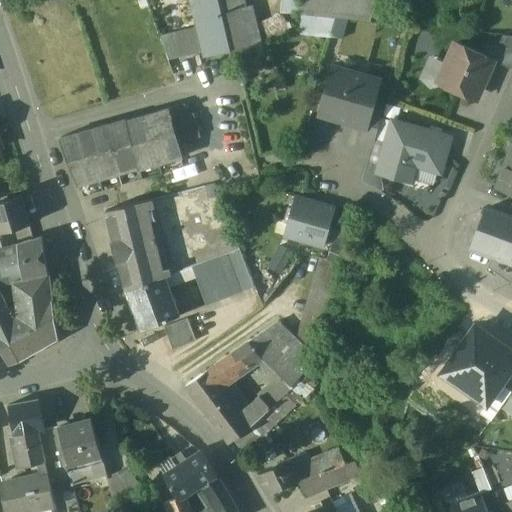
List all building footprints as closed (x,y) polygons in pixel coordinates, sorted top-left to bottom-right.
[(218,0),(192,0),(206,56),(230,50),(218,0)] [(239,0),(218,0),(230,50),(233,61),(264,54),(253,7),(242,10),(239,0)] [(337,0),(301,0),(300,13),(335,17),(337,0)] [(372,0),(337,0),(335,17),(348,19),(371,21),(372,0)] [(335,17),(330,35),(343,38),(348,19),(335,17)] [(511,35),(503,35),(498,47),(485,46),(481,54),(492,59),(511,68),(511,35)] [(481,54),(456,44),(441,78),(444,85),(456,90),(461,87),(477,94),(492,59),(481,54)] [(293,45),(272,48),(273,56),(295,53),(293,45)] [(233,61),(220,65),(223,81),(237,78),(233,61)] [(379,81),(333,68),(320,113),(364,126),(366,126),(371,108),(379,81)] [(188,108),(185,102),(169,107),(178,141),(201,135),(195,112),(189,113),(188,108)] [(169,107),(60,138),(79,185),(138,168),(139,169),(183,156),(178,141),(169,107)] [(371,108),(366,126),(364,126),(361,139),(374,142),(375,139),(381,118),(383,112),(371,108)] [(393,122),(381,118),(375,139),(387,143),(393,122)] [(452,135),(394,119),(393,122),(387,143),(380,170),(411,178),(416,161),(443,168),(452,135)] [(511,161),(508,160),(498,186),(511,190),(511,161)] [(214,182),(153,198),(171,272),(191,265),(239,247),(214,182)] [(21,196),(0,202),(0,231),(29,224),(21,196)] [(335,207),(296,196),(285,234),(323,245),(335,207)] [(153,198),(106,210),(113,238),(111,239),(117,262),(119,262),(126,289),(164,275),(171,272),(153,198)] [(488,209),(481,227),(511,238),(511,217),(507,216),(488,209)] [(511,261),(511,238),(481,227),(473,247),(493,254),(511,261)] [(0,249),(0,285),(15,281),(48,272),(43,237),(0,249)] [(239,247),(191,265),(206,305),(254,287),(239,247)] [(511,261),(493,254),(488,266),(508,281),(511,282),(511,261)] [(320,258),(297,338),(313,353),(339,262),(320,258)] [(48,272),(15,281),(22,305),(9,310),(0,291),(0,345),(9,362),(19,359),(58,337),(48,272)] [(164,275),(126,289),(141,329),(179,315),(164,275)] [(197,341),(188,318),(166,327),(174,349),(197,341)] [(280,323),(249,343),(260,357),(280,377),(292,388),(293,387),(291,385),(297,379),(310,363),(313,353),(297,338),(280,323)] [(443,371),(488,403),(511,369),(511,351),(475,326),(443,371)] [(260,396),(252,403),(241,411),(220,383),(260,357),(249,343),(186,385),(229,443),(234,439),(251,425),(252,425),(271,407),(260,396)] [(280,377),(260,396),(271,407),(292,388),(280,377)] [(252,425),(251,425),(263,437),(293,409),(310,393),(297,379),(291,385),(293,387),(292,388),(271,407),(252,425)] [(39,399),(8,405),(14,435),(39,430),(45,428),(43,422),(44,422),(39,399)] [(92,417),(59,426),(69,464),(67,465),(68,471),(76,469),(75,464),(102,457),(92,417)] [(59,425),(45,428),(39,430),(45,460),(65,455),(62,446),(63,445),(59,426),(59,425)] [(251,425),(234,439),(245,454),(262,438),(263,437),(251,425)] [(359,429),(341,436),(345,446),(363,438),(359,429)] [(39,430),(14,435),(20,466),(37,462),(41,474),(48,472),(45,460),(39,430)] [(180,450),(159,462),(164,470),(185,458),(180,450)] [(200,451),(164,474),(178,497),(180,496),(193,488),(199,484),(200,485),(203,483),(216,475),(200,451)] [(339,451),(304,465),(310,478),(321,474),(345,464),(339,451)] [(289,460),(258,473),(267,494),(299,480),(294,469),(289,460)] [(345,464),(321,474),(327,489),(361,475),(355,461),(346,465),(345,464)] [(304,465),(294,469),(299,480),(300,482),(310,478),(304,465)] [(483,468),(472,473),(480,494),(491,490),(483,468)] [(141,489),(128,469),(118,475),(131,495),(141,489)] [(388,470),(361,481),(369,500),(395,489),(388,470)] [(41,474),(0,482),(0,484),(3,511),(17,511),(55,504),(48,472),(41,474)] [(178,497),(164,474),(154,481),(163,503),(164,503),(178,497)] [(310,478),(300,482),(306,497),(327,489),(321,474),(310,478)] [(216,475),(203,483),(211,497),(225,489),(225,488),(216,475)] [(66,494),(68,509),(78,508),(75,480),(55,482),(57,495),(66,494)] [(203,483),(200,485),(199,484),(193,488),(207,510),(215,505),(211,497),(203,483)] [(237,511),(225,489),(211,497),(215,505),(218,511),(237,511)] [(487,511),(480,494),(450,506),(452,511),(487,511)] [(186,511),(180,496),(178,497),(164,503),(167,511),(186,511)] [(344,496),(332,501),(335,507),(347,501),(344,496)] [(332,501),(309,511),(337,511),(335,507),(332,501)] [(355,511),(351,503),(347,502),(347,501),(335,507),(337,511),(355,511)]
